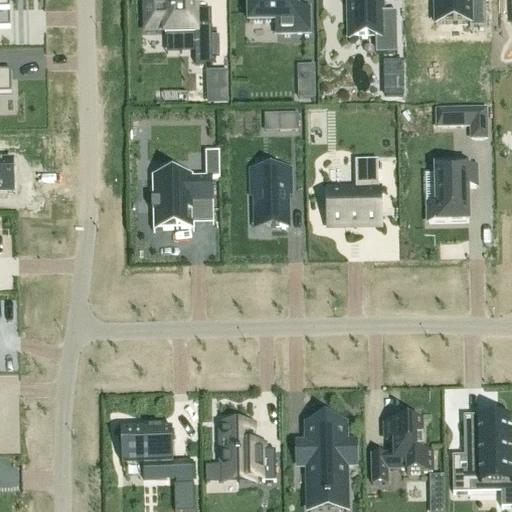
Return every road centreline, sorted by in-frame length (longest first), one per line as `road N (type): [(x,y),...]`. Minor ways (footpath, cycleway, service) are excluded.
road 1 (residential): [(79,334),(406,319),(511,324)]
road 2 (residential): [(79,334),(89,210),(85,0)]
road 3 (residential): [(64,511),(79,334)]
